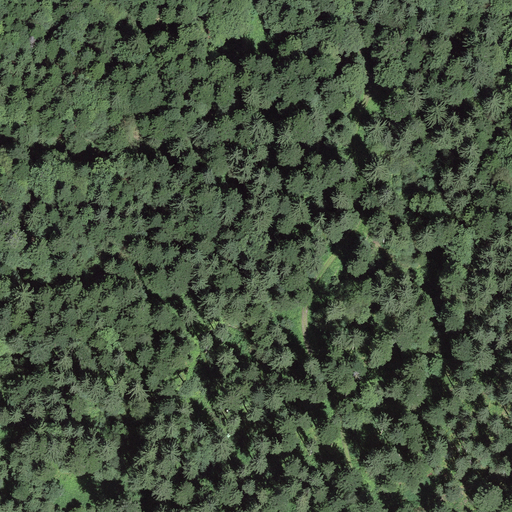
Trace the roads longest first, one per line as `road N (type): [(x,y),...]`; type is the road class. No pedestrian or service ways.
road 1 (track): [(357,511),(330,380),(310,351),(304,322),(309,292),(362,208),(353,136),(367,82),(350,33),(360,0)]
road 2 (track): [(330,380),(374,391),(441,383),(511,340)]
